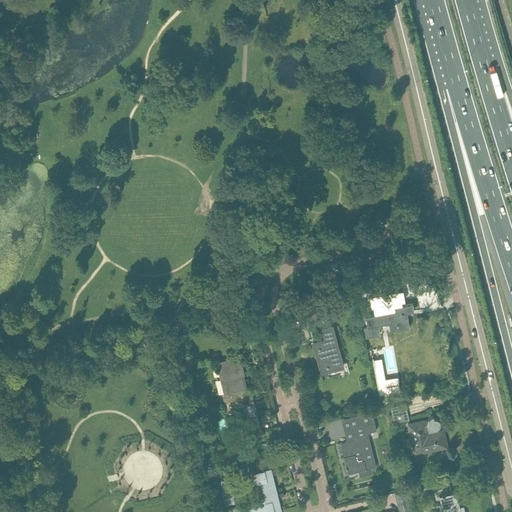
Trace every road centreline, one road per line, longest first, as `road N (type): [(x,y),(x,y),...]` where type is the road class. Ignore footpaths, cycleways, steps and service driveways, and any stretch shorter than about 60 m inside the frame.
road 1 (motorway): [(455,85),(475,216),(511,363)]
road 2 (tertiary): [(446,215),(511,466)]
road 3 (tertiary): [(395,0),(446,215)]
road 4 (motorway): [(455,85),(511,269)]
road 5 (residential): [(280,403),(257,302),(269,274),(293,265)]
road 6 (unclassified): [(293,265),(433,218)]
road 7 (residential): [(293,265),(273,299),(297,402)]
